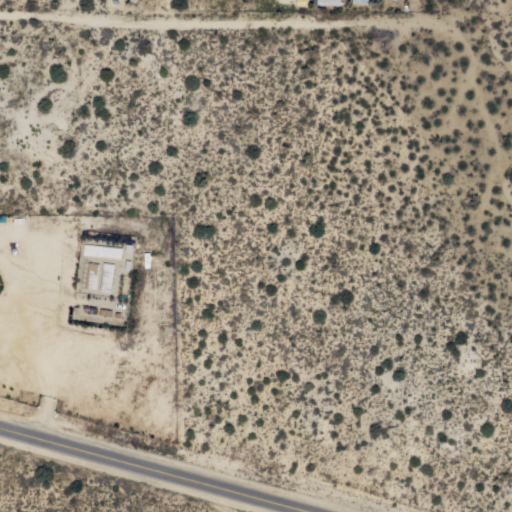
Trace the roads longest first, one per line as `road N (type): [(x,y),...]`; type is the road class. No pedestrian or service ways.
road 1 (track): [(0,15),(160,25),(429,21)]
road 2 (tertiary): [(0,424),(325,511)]
